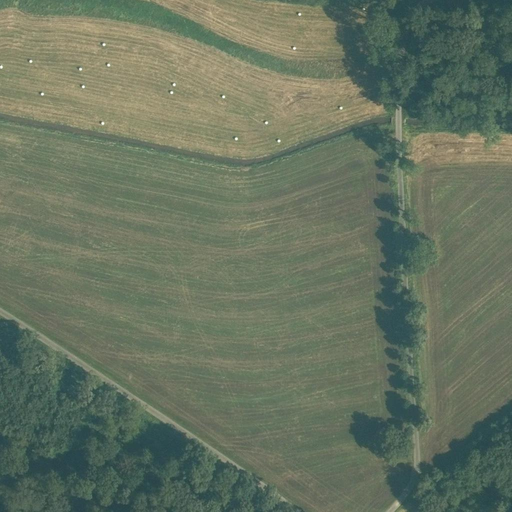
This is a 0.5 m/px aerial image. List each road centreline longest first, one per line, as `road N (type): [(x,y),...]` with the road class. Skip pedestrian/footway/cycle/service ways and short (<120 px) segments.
road 1 (unclassified): [(390,511),(417,472),(399,59),(410,19),(440,3),(511,1)]
road 2 (unclassified): [(308,511),(0,314)]
